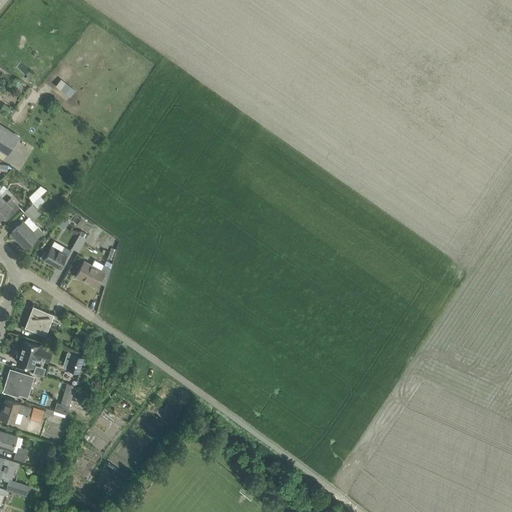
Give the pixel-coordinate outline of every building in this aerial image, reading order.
[(0,149),(8,154),(17,139),(0,127),(0,149)] [(40,185),(29,197),(33,202),(40,196),(47,189),(40,185)] [(0,217),(9,209),(13,213),(20,207),(11,198),(6,202),(0,195),(0,217)] [(33,202),(32,204),(36,208),(44,200),(40,196),(33,202)] [(32,204),(24,212),(32,220),(40,212),(36,208),(32,204)] [(61,226),(67,220),(63,216),(57,223),(61,226)] [(12,231),(20,239),(19,240),(25,247),(35,238),(37,239),(43,233),(37,226),(33,231),(23,220),(12,231)] [(72,248),(79,251),(86,238),(79,234),(72,248)] [(44,258),(59,267),(65,256),(67,257),(71,250),(64,246),(62,250),(51,245),(44,258)] [(81,266),(76,274),(84,279),(84,278),(88,280),(87,282),(95,287),(98,281),(105,285),(111,268),(104,264),(103,264),(94,259),(91,264),(84,260),(81,266)] [(28,328),(45,335),(53,314),(33,305),(26,323),(29,325),(28,328)] [(48,360),(51,348),(24,340),(17,361),(32,366),(35,356),(48,360)] [(73,353),(68,368),(79,372),(83,356),(73,353)] [(42,375),(44,367),(34,365),(32,372),(42,375)] [(27,396),(33,376),(13,370),(13,372),(14,372),(13,375),(9,374),(4,390),(18,395),(19,393),(27,396)] [(56,401),(54,410),(66,414),(75,385),(67,382),(61,402),(56,401)] [(29,414),(31,407),(6,399),(4,407),(3,406),(0,417),(19,423),(23,412),(29,414)] [(30,419),(40,422),(44,410),(34,407),(30,419)] [(20,446),(23,437),(0,430),(0,446),(12,450),(14,444),(17,445),(14,457),(24,460),(28,449),(20,446)] [(0,475),(4,477),(3,479),(8,481),(9,479),(11,478),(12,479),(15,468),(17,468),(19,461),(10,459),(5,457),(0,455),(0,475)] [(8,481),(6,489),(8,490),(26,495),(29,484),(12,479),(11,478),(9,479),(8,481)]
